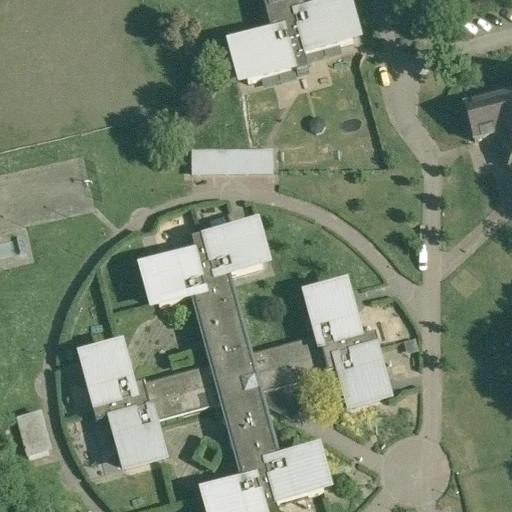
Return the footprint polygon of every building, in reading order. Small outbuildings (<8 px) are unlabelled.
[(238,48),(249,86),(297,74),(298,78),(309,74),(305,59),(353,46),(343,8),(308,17),(303,0),(262,0),(273,39),(238,48)] [(500,136),(509,170),(511,169),(511,95),(465,108),(475,143),(500,136)] [(318,121),(312,122),(309,127),(310,133),(316,136),(321,135),(324,129),(323,124),(318,121)] [(191,154),(191,180),(273,179),(272,154),(191,154)] [(210,496),(214,511),(266,511),(266,510),(324,495),(313,456),(280,465),(264,409),(273,394),(340,376),(349,409),(388,399),(375,350),(364,354),(348,296),(309,306),(318,340),(251,359),(229,280),(263,270),(252,231),(204,244),(207,256),(149,272),(160,311),(194,302),(212,369),(133,391),(124,357),(85,368),(98,416),(109,413),(125,471),(164,460),(155,426),(223,408),(244,487),(210,496)] [(37,252),(0,254),(0,274),(38,271),(37,252)] [(15,422),(26,461),(52,455),(41,415),(15,422)]
